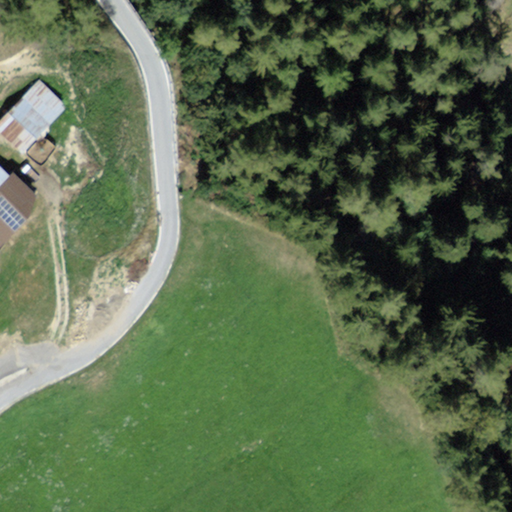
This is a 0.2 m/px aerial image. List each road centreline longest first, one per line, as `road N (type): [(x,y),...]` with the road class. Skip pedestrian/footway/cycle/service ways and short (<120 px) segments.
road 1 (tertiary): [(110,0),(145,49),(157,85),(164,254),(145,291),(104,338),(0,398)]
road 2 (track): [(31,359),(56,304),(48,212),(29,173),(0,148)]
